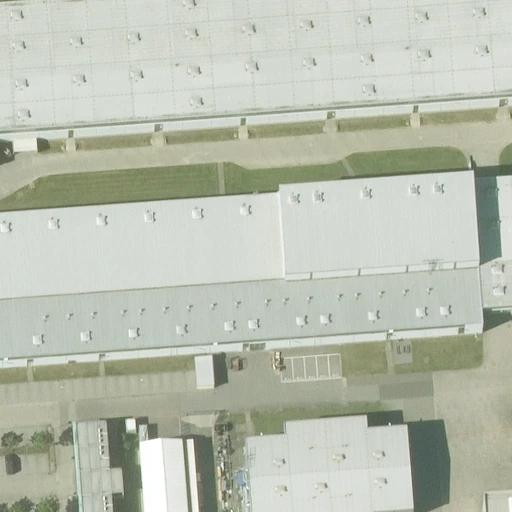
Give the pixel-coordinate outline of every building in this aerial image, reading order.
[(0,147),(511,109),(511,0),(262,0),(0,18),(0,147)] [(511,190),(0,230),(0,373),(481,337),(480,321),(511,318),(511,190)] [(215,388),(214,359),(196,360),(197,388),(215,388)] [(365,429),(283,435),(284,448),(244,451),(248,511),(411,511),(406,438),(366,441),(365,429)] [(120,511),(116,430),(85,432),(90,511),(120,511)] [(186,511),(181,448),(139,451),(143,511),(186,511)] [(185,448),(189,511),(197,511),(192,448),(185,448)]
